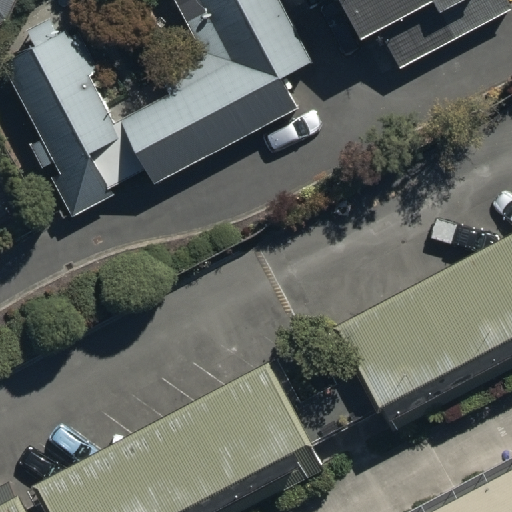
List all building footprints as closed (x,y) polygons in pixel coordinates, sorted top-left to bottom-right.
[(0,0),(0,18),(5,16),(11,0),(0,0)] [(5,56),(42,131),(29,137),(42,162),(54,156),(61,169),(53,173),(72,210),(113,190),(109,182),(148,163),(154,176),(299,103),(283,71),(311,57),(282,0),(202,0),(204,4),(186,13),(203,49),(160,70),(170,90),(114,118),(91,71),(100,66),(77,20),(5,56)] [(341,0),(353,22),(374,11),(399,59),(508,2),(507,0),(341,0)] [(511,230),(335,326),(395,437),(511,373),(511,230)] [(264,361),(40,476),(58,511),(240,511),(321,471),(264,361)] [(511,511),(511,470),(430,511),(511,511)] [(31,511),(16,481),(0,488),(0,511),(31,511)]
